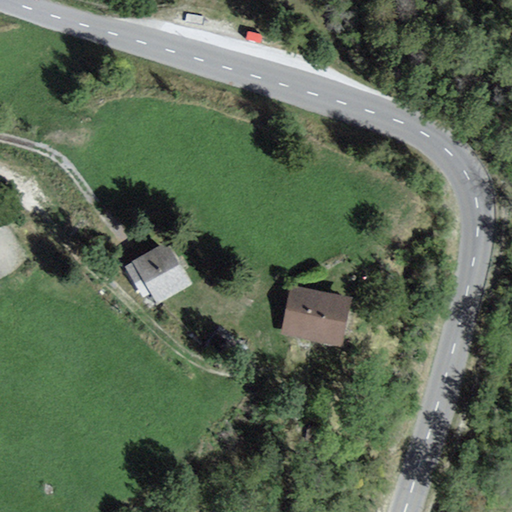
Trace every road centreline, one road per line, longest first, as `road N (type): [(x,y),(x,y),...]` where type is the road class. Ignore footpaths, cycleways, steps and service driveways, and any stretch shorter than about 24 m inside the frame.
road 1 (tertiary): [(410,511),(484,254),(480,196),(428,137),(9,0)]
road 2 (track): [(0,145),(58,157),(103,216)]
